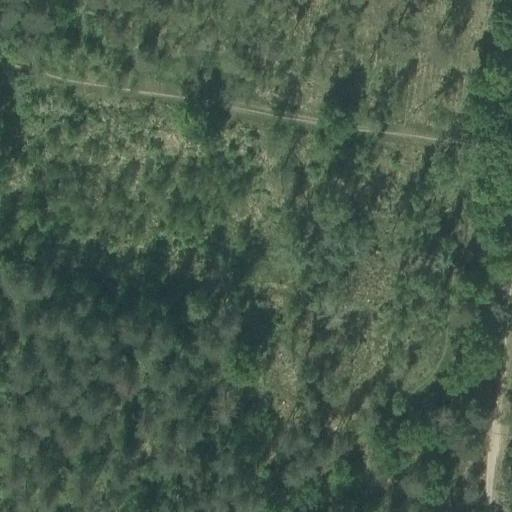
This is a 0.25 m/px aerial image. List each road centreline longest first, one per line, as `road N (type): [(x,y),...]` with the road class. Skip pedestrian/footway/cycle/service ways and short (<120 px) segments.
road 1 (track): [(11,64),(511,147)]
road 2 (track): [(239,511),(451,387),(480,143)]
road 3 (track): [(490,511),(511,242)]
